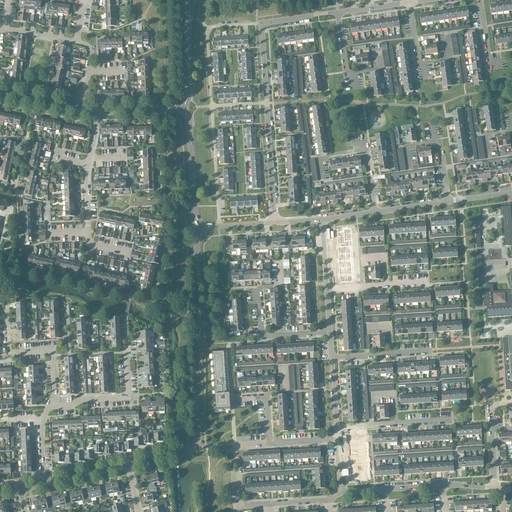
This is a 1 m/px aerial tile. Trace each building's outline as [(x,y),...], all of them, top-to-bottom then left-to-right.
[(36,0),(35,10),(43,11),(44,1),(42,1),(42,0),(40,0),(36,0)] [(105,5),(105,9),(106,9),(110,9),(110,5),(115,5),(117,5),(117,6),(118,6),(119,5),(119,1),(118,0),(117,0),(116,0),(115,0),(106,1),(106,5),(105,5)] [(53,15),(54,2),(52,2),(52,4),(48,4),(48,8),(46,7),(45,8),(44,13),(45,14),(53,15)] [(106,9),(106,14),(116,13),(116,9),(117,9),(117,6),(117,5),(115,5),(110,5),(110,9),(106,9)] [(116,18),(116,13),(106,14),(106,18),(105,19),(105,22),(106,22),(111,22),(111,18),(116,18)] [(117,18),(116,18),(111,18),(111,22),(106,22),(107,30),(111,30),(111,27),(118,27),(118,21),(117,21),(117,18)] [(430,46),(429,40),(429,36),(423,37),(423,40),(426,40),(427,46),(424,47),(425,52),(424,52),(425,57),(429,56),(429,55),(432,55),(430,46)] [(101,49),(107,49),(106,37),(104,37),(104,40),(100,40),(101,40),(98,40),(98,49),(101,49)] [(58,45),(57,49),(58,49),(58,51),(66,53),(67,47),(58,45)] [(56,53),(55,57),(57,57),(65,59),(67,59),(68,53),(66,53),(58,51),(56,51),(56,53)] [(137,66),(137,67),(150,67),(149,61),(148,57),(142,58),(142,61),(139,61),(138,62),(138,65),(137,66)] [(55,65),(55,69),(67,72),(67,71),(69,66),(66,65),(58,63),(57,66),(55,65)] [(55,69),(54,73),(55,73),(55,75),(63,77),(65,78),(67,72),(55,69)] [(53,77),(52,81),(62,83),(65,83),(65,81),(63,80),(63,77),(55,75),(55,77),(53,77)] [(483,81),(482,76),(473,77),(474,80),(473,80),(474,85),(473,86),(479,85),(478,85),(478,82),(483,81)] [(11,82),(11,86),(15,87),(15,85),(22,86),(23,82),(21,81),(22,79),(13,78),(11,78),(11,82)] [(451,80),(442,81),(443,84),(442,84),(442,90),(448,90),(448,89),(447,89),(447,87),(452,86),(451,80)] [(124,90),(118,90),(118,100),(124,99),(124,95),(129,95),(127,88),(124,88),(124,90)] [(452,112),(453,118),(462,117),(461,113),(462,113),(461,108),(455,108),(456,109),(456,111),(452,112)] [(1,125),(3,126),(3,122),(8,123),(9,115),(10,114),(9,114),(9,113),(6,113),(5,114),(3,114),(1,125)] [(21,118),(15,116),(13,128),(15,128),(15,125),(20,126),(21,118)] [(38,131),(41,131),(43,119),(37,118),(37,121),(33,120),(32,127),(35,128),(36,126),(39,127),(38,131)] [(43,128),(47,129),(49,120),(43,119),(41,131),(43,132),(43,128)] [(55,121),(53,134),(55,134),(55,131),(59,131),(61,123),(55,121)] [(64,125),(62,135),(68,136),(71,124),(69,124),(68,126),(64,125)] [(75,128),(73,137),(79,138),(81,126),(79,126),(79,128),(75,128)] [(81,126),(79,138),(84,139),(85,137),(89,138),(91,128),(86,127),(86,130),(83,129),(83,127),(81,126)] [(406,131),(406,134),(398,135),(398,132),(395,133),(396,139),(407,137),(416,136),(415,130),(406,131)] [(505,149),(503,138),(497,139),(499,147),(502,147),(503,153),(497,154),(498,158),(506,156),(506,153),(505,149)] [(15,148),(16,143),(6,141),(5,146),(4,145),(4,149),(10,150),(10,147),(15,148)] [(33,143),(32,149),(42,151),(43,145),(33,143)] [(433,148),(432,147),(431,146),(426,147),(426,149),(424,149),(427,168),(433,167),(432,164),(429,164),(428,157),(431,157),(431,152),(433,151),(433,148)] [(16,148),(15,148),(10,147),(10,150),(4,149),(3,154),(13,156),(14,151),(15,151),(16,148)] [(32,149),(31,155),(40,157),(42,151),(32,149)] [(417,151),(416,152),(417,156),(418,155),(419,158),(422,158),(423,165),(418,166),(418,169),(427,168),(424,149),(418,150),(417,151)] [(143,156),(142,156),(142,159),(143,159),(148,159),(148,156),(152,156),(152,155),(152,150),(146,151),(143,151),(142,151),(143,156)] [(12,161),(13,156),(3,154),(2,159),(2,158),(1,162),(2,162),(7,163),(7,160),(12,161)] [(30,158),(30,161),(39,163),(40,159),(43,159),(43,157),(40,157),(31,155),(30,155),(29,157),(30,158)] [(143,159),(143,164),(153,164),(153,159),(154,159),(154,155),(152,155),(152,156),(148,156),(148,159),(143,159)] [(360,158),(354,159),(355,168),(359,167),(359,169),(365,169),(364,161),(360,161),(360,158)] [(1,167),(10,169),(11,164),(13,164),(13,161),(12,161),(7,160),(7,163),(2,162),(1,167)] [(39,163),(30,161),(28,167),(38,169),(38,167),(40,167),(41,163),(39,163)] [(143,169),(142,169),(142,171),(142,173),(143,172),(148,172),(148,169),(153,169),(153,164),(143,164),(143,169)] [(9,174),(9,173),(10,169),(1,167),(0,166),(0,174),(4,176),(5,173),(9,174)] [(434,172),(434,169),(434,168),(426,169),(427,172),(427,178),(429,185),(435,184),(434,177),(430,177),(429,172),(434,172)] [(148,172),(143,172),(143,177),(153,177),(153,172),(154,172),(154,169),(153,169),(148,169),(148,172)] [(64,174),(64,179),(76,179),(76,177),(73,177),(73,173),(68,174),(68,170),(61,170),(61,172),(63,174),(64,174)] [(0,180),(8,182),(9,177),(10,177),(11,174),(9,173),(9,174),(5,173),(4,176),(0,174),(0,180)] [(387,177),(388,185),(385,186),(386,193),(390,193),(390,196),(393,195),(391,185),(391,182),(390,177),(390,175),(384,176),(384,178),(387,177)] [(144,182),(143,182),(143,186),(144,186),(144,185),(149,185),(149,182),(153,182),(153,177),(143,177),(144,182)] [(149,185),(144,185),(144,186),(144,190),(154,190),(154,185),(155,185),(155,182),(153,182),(149,182),(149,185)] [(360,184),(358,184),(358,187),(359,195),(361,195),(361,196),(362,196),(367,196),(367,195),(367,190),(365,190),(364,187),(361,187),(360,184)] [(324,205),(322,195),(317,196),(317,198),(315,199),(316,205),(321,204),(321,205),(324,205)] [(511,211),(511,212),(511,207),(501,208),(501,215),(503,215),(505,246),(511,245),(511,247),(510,248),(511,256),(511,211)] [(77,211),(65,212),(66,217),(63,217),(63,220),(70,220),(70,217),(75,217),(75,213),(77,213),(77,211)] [(156,216),(153,215),(150,227),(153,227),(153,225),(156,226),(158,218),(156,217),(156,216)] [(116,225),(115,228),(119,229),(120,226),(122,227),(124,217),(120,216),(120,218),(118,217),(116,225)] [(158,218),(156,226),(160,227),(159,228),(164,229),(165,225),(163,225),(164,217),(160,217),(160,218),(158,218)] [(342,232),(337,232),(337,236),(338,244),(340,244),(341,244),(341,247),(338,247),(338,257),(339,259),(339,264),(339,272),(340,278),(340,282),(352,281),(352,280),(352,267),(350,246),(351,246),(352,246),(351,228),(344,229),(344,232),(342,232)] [(32,236),(24,237),(24,239),(22,239),(23,243),(24,243),(24,245),(30,245),(30,243),(32,243),(32,236)] [(152,241),(151,244),(163,246),(164,240),(165,240),(165,236),(155,237),(155,241),(152,241)] [(298,238),(298,248),(308,247),(308,249),(312,249),(312,240),(304,241),(304,237),(298,238)] [(278,239),(279,249),(289,249),(288,242),(285,242),(285,238),(278,239)] [(289,249),(295,248),(298,248),(298,238),(291,238),(292,241),(288,242),(289,249)] [(259,250),(263,250),(269,250),(269,243),(265,243),(265,239),(259,240),(259,250)] [(269,250),(275,249),(275,252),(279,251),(279,249),(278,239),(272,239),(272,243),(269,243),(269,250)] [(259,250),(259,240),(252,240),(253,244),(249,244),(250,251),(259,250)] [(240,252),(240,249),(239,241),(233,241),(233,245),(230,245),(230,252),(237,252),(238,254),(240,254),(240,252)] [(250,254),(250,251),(249,244),(246,244),(246,241),(239,241),(240,249),(240,252),(248,251),(248,255),(250,255),(250,254)] [(151,244),(151,246),(154,246),(153,250),(162,252),(163,246),(151,244)] [(149,256),(147,262),(159,264),(161,258),(149,256)] [(143,268),(143,270),(155,273),(156,267),(146,265),(145,269),(143,268)] [(83,266),(82,270),(84,271),(83,275),(87,276),(86,278),(88,279),(91,268),(85,267),(83,266)] [(146,273),(145,277),(153,279),(155,273),(143,270),(142,272),(146,273)] [(511,273),(510,274),(511,291),(493,292),(493,284),(484,285),(485,292),(482,292),(483,307),(486,307),(487,318),(511,316),(511,273)] [(122,277),(119,288),(121,288),(122,286),(125,287),(126,285),(130,286),(128,280),(127,280),(127,278),(126,278),(127,275),(122,274),(122,277)] [(152,285),(140,282),(140,284),(143,285),(143,289),(142,289),(141,292),(146,293),(147,290),(151,291),(151,290),(152,291),(153,290),(153,288),(153,287),(152,287),(152,285)] [(309,287),(304,287),(304,285),(301,285),(301,287),(300,287),(301,293),(309,293),(309,287)] [(460,287),(453,288),(454,296),(460,296),(462,296),(462,292),(460,292),(460,287)] [(240,336),(240,332),(243,331),(242,325),(234,326),(234,336),(240,336)] [(511,336),(502,337),(506,390),(510,390),(510,393),(511,392),(511,336)] [(212,352),(216,410),(230,409),(229,394),(227,394),(224,351),(212,352)] [(464,357),(458,357),(458,365),(465,365),(467,365),(466,361),(465,361),(464,357)] [(466,391),(460,391),(461,400),(467,400),(467,398),(468,398),(469,398),(468,393),(466,393),(466,391)] [(137,422),(141,422),(140,414),(138,414),(138,412),(137,412),(137,411),(135,411),(135,412),(132,412),(132,421),(137,421),(137,422)] [(163,431),(152,432),(153,436),(153,442),(163,442),(163,437),(166,436),(165,428),(162,428),(163,431)] [(362,435),(350,436),(350,441),(350,446),(351,455),(351,457),(351,460),(351,464),(354,464),(355,464),(355,467),(352,467),(352,475),(352,479),(358,479),(359,479),(360,481),(363,481),(367,481),(366,463),(364,463),(363,449),(362,439),(362,435)] [(153,436),(143,436),(143,438),(143,444),(153,444),(153,442),(153,436)] [(143,438),(133,439),(133,442),(134,442),(134,447),(144,446),(143,444),(143,438)] [(104,447),(103,447),(104,453),(104,455),(107,455),(107,456),(108,457),(110,457),(111,456),(111,455),(114,455),(114,453),(114,446),(113,446),(113,444),(114,444),(113,442),(113,439),(110,439),(110,445),(104,445),(104,447)] [(123,442),(123,444),(124,444),(124,450),(134,450),(134,447),(134,442),(133,442),(133,439),(126,439),(127,442),(123,442)] [(114,444),(113,444),(113,446),(114,446),(114,453),(124,452),(124,450),(124,444),(123,444),(123,442),(113,442),(114,444)] [(104,445),(93,446),(94,448),(94,451),(94,454),(97,454),(97,455),(98,456),(100,456),(100,455),(101,453),(104,453),(103,447),(104,447),(104,445)] [(64,456),(64,462),(64,464),(75,464),(75,462),(74,454),(74,448),(71,448),(70,449),(70,453),(64,454),(64,456)] [(87,451),(84,451),(84,453),(84,460),(94,459),(94,454),(94,451),(94,448),(87,448),(87,451)] [(320,449),(314,450),(315,458),(318,458),(318,463),(324,463),(323,456),(321,456),(320,449)] [(76,454),(74,454),(75,462),(85,461),(84,460),(84,453),(80,453),(80,452),(79,451),(76,451),(76,452),(76,454)] [(55,455),(54,455),(54,463),(64,462),(64,456),(64,454),(64,453),(56,453),(55,454),(55,455)] [(157,473),(146,476),(149,489),(155,487),(154,483),(159,482),(157,473)] [(117,483),(111,484),(113,494),(118,493),(119,496),(123,495),(122,488),(119,489),(117,483)] [(107,492),(104,493),(105,499),(109,498),(109,495),(113,494),(111,484),(105,486),(107,492)] [(99,487),(93,488),(95,498),(100,497),(101,500),(105,499),(104,493),(101,493),(99,487)] [(155,487),(149,489),(150,493),(144,494),(146,503),(154,501),(153,497),(158,496),(156,487),(155,487)] [(89,496),(86,497),(87,503),(92,502),(91,499),(95,498),(93,488),(87,490),(89,496)] [(82,491),(75,493),(78,502),(82,501),(83,504),(87,503),(86,497),(83,498),(82,491)] [(71,500),(68,501),(69,507),(70,507),(74,506),(73,503),(78,502),(75,493),(69,494),(71,500)] [(64,495),(57,497),(60,506),(61,508),(64,508),(64,509),(70,508),(70,507),(69,507),(68,501),(65,502),(64,495)] [(53,505),(50,505),(52,511),(56,510),(55,507),(60,506),(57,497),(51,498),(53,505)] [(46,499),(40,501),(42,510),(46,510),(46,511),(47,511),(52,511),(50,505),(47,506),(46,499)] [(35,509),(32,510),(32,511),(42,511),(42,510),(40,501),(34,502),(35,509)] [(153,509),(152,509),(152,511),(161,511),(161,509),(166,507),(167,506),(167,503),(165,503),(152,506),(153,509)]
